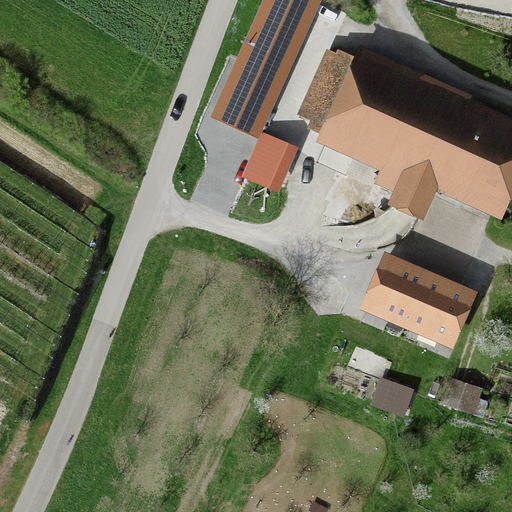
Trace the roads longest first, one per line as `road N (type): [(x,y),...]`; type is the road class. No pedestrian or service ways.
road 1 (unclassified): [(225,0),(76,403),(27,511)]
road 2 (unknown): [(152,194),(333,250)]
